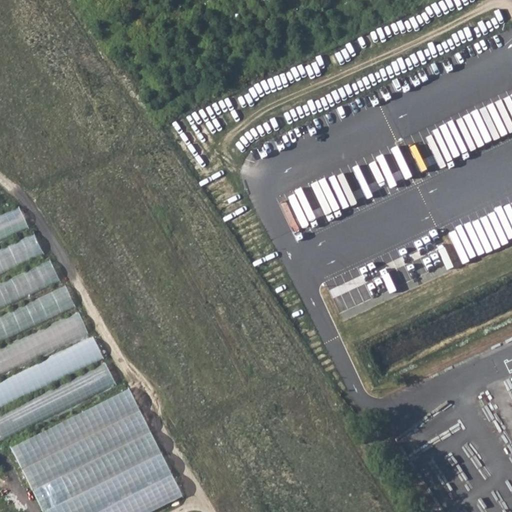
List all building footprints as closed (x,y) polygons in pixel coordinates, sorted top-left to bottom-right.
[(0,239),(29,226),(18,204),(0,213),(0,239)] [(0,250),(0,271),(43,252),(34,234),(0,250)] [(0,282),(0,308),(58,281),(48,260),(0,282)] [(0,341),(74,306),(64,284),(0,314),(0,341)] [(0,349),(0,377),(87,334),(76,312),(0,349)] [(0,407),(103,358),(93,337),(0,381),(0,407)] [(0,416),(0,442),(116,384),(106,364),(0,416)] [(9,447),(41,511),(149,511),(181,497),(127,389),(9,447)]
